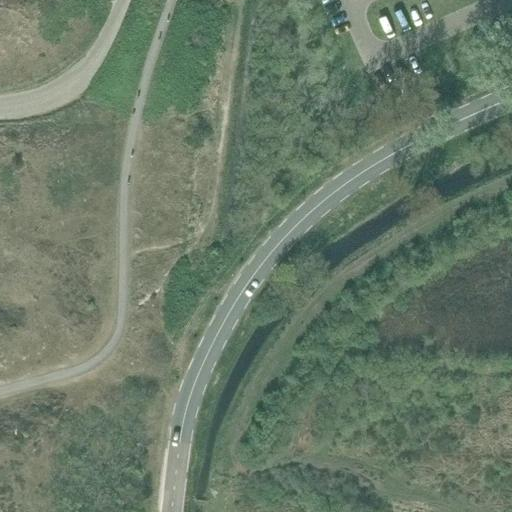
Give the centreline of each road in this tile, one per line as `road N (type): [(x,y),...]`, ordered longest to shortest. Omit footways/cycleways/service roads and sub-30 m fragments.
road 1 (tertiary): [(172,511),(187,402),(220,325),(264,259),(341,186),(511,98)]
road 2 (track): [(511,178),(421,223),(323,295),(248,399),(225,471)]
road 3 (unclassified): [(0,106),(39,101),(77,79),(121,0)]
